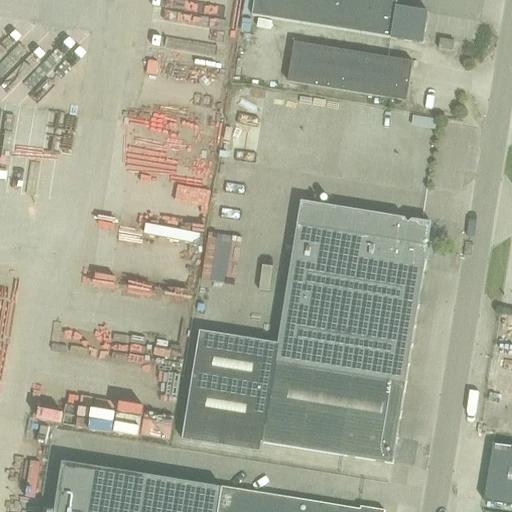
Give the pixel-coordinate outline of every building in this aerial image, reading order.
[(255,0),(253,16),(424,44),(429,12),(397,7),(398,0),(255,0)] [(441,39),(439,49),(453,51),(455,41),(441,39)] [(408,102),(414,62),(295,43),(289,82),(408,102)] [(262,453),(264,443),(394,464),(433,223),(302,202),(279,344),(201,331),(183,441),(262,453)] [(511,446),(494,443),(485,501),(511,505),(511,446)] [(223,487),(223,488),(64,462),(55,511),(385,511),(386,511),(362,507),(361,509),(223,487)]
